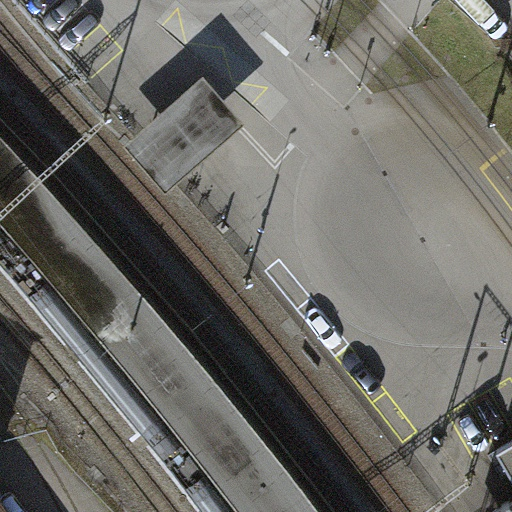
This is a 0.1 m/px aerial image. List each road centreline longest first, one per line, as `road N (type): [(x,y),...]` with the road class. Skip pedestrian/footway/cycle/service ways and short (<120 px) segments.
road 1 (residential): [(346,164),(327,200),(324,247),(336,281),(366,308),(407,320),(511,331)]
road 2 (residential): [(511,214),(462,171),(411,159),(346,164)]
